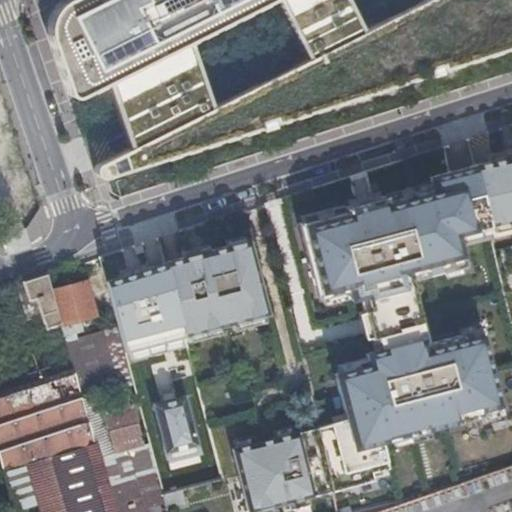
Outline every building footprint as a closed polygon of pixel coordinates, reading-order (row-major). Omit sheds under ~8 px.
[(49,18),(47,30),(80,107),(116,90),(196,52),(284,10),(305,0),(71,0),(56,7),(49,18)] [(139,147),(95,169),(95,174),(95,177),(97,180),(100,181),(511,49),(511,0),(432,0),(369,32),(309,62),(216,108),(139,147)] [(353,0),(305,0),(284,10),(309,62),(369,32),(353,0)] [(196,52),(116,90),(139,147),(216,108),(196,52)] [(474,165),(487,225),(511,219),(511,151),(504,153),(505,158),(474,165)] [(320,426),(336,490),(378,479),(376,471),(392,466),(386,440),(505,410),(485,329),(430,343),(413,278),(466,265),(461,243),(468,241),(468,240),(490,234),(487,225),(474,165),(443,174),(429,178),(432,189),(385,201),(384,197),(344,207),(345,211),(298,223),(318,297),(349,289),(351,300),(367,296),(370,310),(359,313),(360,318),(365,317),(369,333),(364,334),(366,339),(377,336),(380,350),(365,354),(368,365),(334,373),(346,419),(320,426)] [(248,240),(165,263),(166,268),(185,335),(267,312),(248,240)] [(142,264),(137,246),(128,249),(132,259),(134,259),(136,259),(137,259),(139,260),(140,261),(142,263),(142,264)] [(165,494),(171,492),(179,490),(223,478),(185,335),(166,268),(145,274),(143,264),(142,264),(142,263),(140,261),(139,260),(137,259),(136,259),(134,259),(132,259),(128,249),(99,259),(165,494)] [(53,287),(49,273),(17,283),(31,323),(45,318),(47,325),(62,322),(53,287)] [(89,277),(53,287),(62,322),(63,323),(80,318),(98,313),(89,277)] [(360,318),(364,334),(369,333),(365,317),(360,318)] [(122,378),(110,331),(85,337),(80,318),(63,323),(75,367),(84,399),(100,394),(98,384),(122,378)] [(115,329),(110,331),(122,378),(128,376),(115,329)] [(38,505),(40,511),(114,511),(84,399),(75,367),(0,391),(0,453),(5,470),(17,511),(38,505)] [(101,396),(100,394),(84,399),(114,511),(166,511),(164,500),(134,387),(101,396)] [(251,511),(336,490),(320,426),(234,448),(251,511)] [(179,490),(171,492),(173,499),(175,506),(183,504),(179,490)] [(175,506),(173,499),(164,500),(166,511),(172,511),(177,511),(175,506)]
